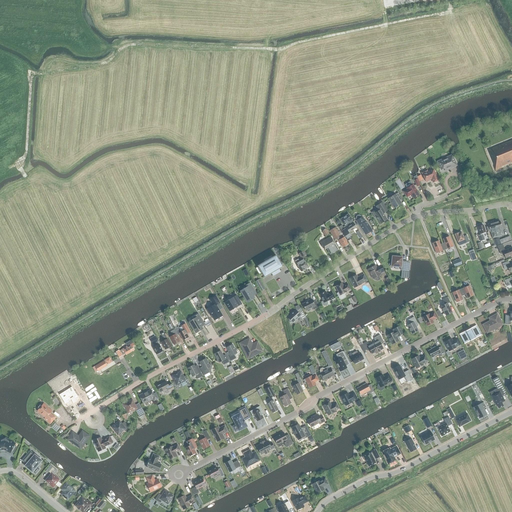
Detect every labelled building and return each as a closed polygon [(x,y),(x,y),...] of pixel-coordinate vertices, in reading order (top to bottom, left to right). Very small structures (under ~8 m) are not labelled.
[(494,149),(489,151),(495,165),(496,169),(502,166),(511,162),(511,140),(506,143),(493,148),(494,149)] [(445,171),(456,165),(452,155),(437,162),(441,170),(444,168),(445,171)] [(434,173),(433,169),(427,172),(427,170),(421,173),(424,178),(426,181),(431,179),(433,182),(438,180),(435,172),(434,173)] [(408,190),(403,193),(407,198),(411,195),(413,198),(419,195),(416,191),(417,191),(413,184),(411,185),(409,182),(405,185),(407,188),(406,188),(408,190)] [(402,199),(398,192),(395,195),(395,194),(389,198),(391,202),(394,208),(401,203),(399,200),(402,199)] [(387,219),(383,213),(387,211),(382,202),(376,206),(378,211),(374,213),(374,215),(376,219),(377,218),(377,219),(380,224),(387,219)] [(350,225),(349,224),(353,221),(348,214),(340,219),(345,226),(343,227),(342,225),(339,227),(341,231),(341,230),(342,231),(350,225)] [(362,217),(361,216),(360,215),(359,215),(357,215),(356,216),(356,217),(356,218),(356,220),(357,220),(356,221),(365,235),(372,230),(367,223),(366,223),(362,217)] [(499,221),(494,223),(497,233),(498,237),(504,235),(499,221)] [(357,227),(354,223),(350,225),(342,231),(345,236),(349,233),(349,232),(353,230),(355,233),(359,231),(357,227)] [(498,237),(497,233),(494,223),(488,224),(489,226),(486,227),(488,232),(490,231),(490,233),(491,233),(492,238),(495,238),(498,237)] [(341,239),(340,237),(341,237),(335,227),(329,231),(335,240),(337,238),(343,247),(348,244),(344,237),(341,239)] [(455,234),(454,234),(457,242),(459,245),(469,241),(466,235),(463,236),(461,232),(459,233),(458,233),(457,233),(455,233),(455,234)] [(338,250),(335,244),(331,236),(320,242),(324,250),(327,248),(330,254),(338,250)] [(442,244),(445,250),(453,246),(449,236),(443,239),(445,243),(442,244)] [(445,250),(442,244),(440,245),(439,241),(432,243),(436,253),(445,250)] [(504,250),(502,244),(497,246),(500,254),(503,253),(505,258),(511,255),(511,247),(504,250)] [(308,267),(303,258),(308,256),(305,250),(299,254),(302,260),(300,262),(298,259),(295,261),(296,263),(301,271),(308,267)] [(269,259),(275,271),(277,269),(279,268),(282,266),(276,255),(269,259)] [(409,263),(402,262),(402,257),(392,256),(391,263),(389,264),(391,268),(394,266),(401,267),(400,270),(408,271),(409,263)] [(271,273),(275,271),(269,259),(258,265),(264,277),(271,273)] [(460,259),(452,262),(454,267),(462,265),(460,259)] [(511,263),(509,264),(508,261),(502,264),(504,270),(508,268),(509,272),(511,270),(511,263)] [(376,268),(375,265),(367,270),(369,273),(370,273),(373,278),(374,280),(377,281),(380,279),(378,276),(381,274),(384,272),(381,266),(376,268)] [(367,280),(364,275),(357,278),(356,275),(350,279),(354,288),(361,284),(360,284),(367,280)] [(261,292),(265,289),(259,279),(255,282),(261,292)] [(343,287),(341,283),(335,286),(339,292),(336,293),(339,299),(341,300),(345,298),(346,296),(344,293),(346,292),(350,289),(347,284),(344,285),(345,286),(343,287)] [(247,301),(253,297),(252,296),(255,294),(249,284),(246,286),(247,288),(241,292),(247,301)] [(461,289),(463,295),(466,294),(467,298),(474,296),(469,286),(461,289)] [(461,296),(463,295),(461,289),(452,293),(456,302),(463,300),(461,296)] [(327,295),(326,292),(325,291),(319,295),(323,301),(321,302),(323,305),(324,306),(325,306),(327,305),(327,304),(328,302),(327,301),(329,300),(330,301),(335,298),(332,292),(329,294),(327,295)] [(236,296),(224,302),(230,311),(242,304),(237,295),(235,292),(234,293),(236,296)] [(213,306),(207,309),(210,315),(211,315),(214,320),(222,316),(219,310),(223,308),(216,296),(214,297),(210,300),(211,303),(213,306)] [(451,312),(447,304),(450,302),(447,297),(442,300),(445,305),(443,306),(442,305),(440,309),(443,310),(446,315),(451,312)] [(313,302),(311,299),(307,301),(307,302),(302,304),(306,311),(312,307),(313,310),(319,307),(316,301),(313,302)] [(305,317),(301,309),(298,312),(295,310),(287,317),(289,319),(290,323),(292,322),(293,323),(294,322),(297,321),(297,319),(299,317),(302,320),(304,318),(305,317)] [(437,318),(434,313),(429,315),(429,314),(423,317),(427,326),(433,323),(431,320),(433,319),(433,320),(437,318)] [(195,332),(199,329),(199,328),(204,325),(197,314),(194,316),(195,319),(190,322),(195,332)] [(489,332),(491,331),(491,330),(502,325),(497,314),(489,318),(491,321),(483,325),(487,332),(488,332),(489,332)] [(415,326),(418,324),(414,317),(408,320),(410,324),(409,324),(408,324),(407,328),(409,329),(412,334),(418,331),(415,326)] [(190,332),(185,323),(181,326),(183,330),(181,332),(178,326),(176,328),(175,328),(174,329),(178,335),(179,335),(183,341),(189,337),(187,334),(190,332)] [(464,344),(481,335),(476,325),(459,334),(464,344)] [(398,336),(403,334),(399,326),(392,330),(393,332),(390,334),(388,333),(387,337),(388,337),(392,344),(398,341),(397,338),(398,337),(398,336)] [(174,345),(180,342),(177,337),(178,337),(174,330),(170,332),(172,335),(169,337),(174,345)] [(167,339),(164,332),(161,334),(164,340),(161,342),(165,350),(172,346),(167,338),(167,339)] [(373,343),(378,352),(380,351),(383,349),(380,343),(383,341),(380,335),(375,337),(376,342),(373,343)] [(163,351),(155,336),(150,339),(153,344),(154,346),(152,348),(156,355),(163,351)] [(351,341),(354,346),(355,349),(357,348),(359,346),(358,344),(355,338),(351,341)] [(252,345),(249,339),(240,344),(248,359),(255,355),(254,354),(257,352),(258,353),(262,351),(257,342),(252,345)] [(461,344),(457,339),(452,341),(451,339),(444,342),(449,351),(456,348),(455,347),(461,344)] [(126,355),(134,350),(133,348),(135,346),(132,341),(130,341),(125,344),(127,346),(119,351),(119,350),(116,352),(119,357),(122,355),(125,353),(126,355)] [(378,352),(373,343),(370,345),(367,342),(362,344),(366,350),(369,348),(372,355),(375,353),(378,352)] [(236,354),(237,351),(235,350),(232,345),(226,348),(228,351),(226,353),(230,361),(236,358),(234,355),(235,354),(236,354)] [(438,348),(437,346),(433,348),(428,351),(432,358),(438,354),(439,357),(445,354),(441,346),(438,348)] [(463,350),(457,353),(461,360),(467,357),(463,350)] [(223,356),(220,351),(214,354),(217,359),(216,362),(220,363),(221,362),(221,361),(223,365),(229,362),(225,355),(223,356)] [(339,359),(335,362),(340,372),(347,368),(343,361),(346,359),(342,351),(336,355),(339,359)] [(353,356),(351,357),(354,364),(363,359),(360,353),(358,354),(356,351),(352,354),(353,356)] [(428,361),(425,355),(420,358),(418,355),(411,359),(416,369),(423,365),(423,364),(428,361)] [(209,368),(211,364),(208,364),(206,359),(200,362),(202,367),(200,368),(204,375),(209,372),(207,368),(208,368),(209,368)] [(98,371),(107,366),(104,360),(94,366),(98,371)] [(196,370),(194,365),(188,368),(190,373),(190,376),(194,377),(194,376),(195,375),(197,379),(203,376),(199,368),(196,370)] [(400,365),(392,369),(398,380),(404,377),(407,382),(413,379),(408,370),(403,373),(400,365)] [(334,375),(330,368),(325,371),(324,369),(322,368),(320,369),(320,371),(321,373),(320,373),(323,380),(334,375)] [(183,377),(181,372),(172,376),(175,381),(174,381),(176,386),(181,383),(180,383),(185,380),(186,383),(189,382),(186,375),(183,377)] [(393,381),(389,374),(384,376),(383,374),(375,378),(378,384),(378,385),(377,386),(377,388),(378,390),(379,391),(381,391),(383,390),(384,388),(384,387),(384,386),(388,384),(387,383),(393,381)] [(318,380),(316,375),(312,377),(311,376),(305,379),(309,388),(315,385),(314,381),(315,381),(316,382),(318,380)] [(283,377),(278,379),(281,385),(282,385),(283,388),(287,386),(283,377)] [(497,393),(491,396),(496,405),(497,405),(499,408),(503,406),(501,403),(504,401),(501,395),(506,393),(497,377),(492,380),(497,390),(495,391),(497,393)] [(297,394),(303,391),(299,385),(302,384),(299,378),(296,379),(298,383),(292,386),(297,394)] [(167,384),(166,381),(157,386),(160,392),(163,391),(164,393),(167,394),(170,392),(169,391),(174,389),(170,383),(167,384)] [(367,386),(366,383),(362,385),(362,386),(357,388),(361,395),(367,392),(368,394),(374,391),(371,384),(367,386)] [(269,399),(275,396),(271,386),(265,389),(269,399)] [(77,401),(77,400),(79,399),(73,388),(66,392),(67,393),(61,397),(59,394),(59,395),(65,404),(69,401),(71,400),(73,404),(77,401)] [(285,406),(291,403),(289,400),(292,398),(287,388),(283,391),(285,395),(280,397),(285,406)] [(153,394),(150,390),(144,393),(140,395),(144,403),(152,398),(154,401),(158,398),(155,393),(153,394)] [(358,399),(354,392),(349,395),(348,393),(340,397),(345,406),(353,402),(358,399)] [(135,405),(132,400),(127,403),(127,402),(123,404),(125,408),(126,408),(128,413),(135,409),(139,417),(145,414),(139,403),(135,405)] [(272,413),(278,410),(273,400),(267,403),(272,413)] [(331,406),(330,402),(323,406),(328,415),(335,412),(334,411),(339,408),(336,403),(331,406)] [(481,404),(474,408),(479,418),(486,415),(483,409),(486,407),(483,403),(481,404)] [(48,407),(44,404),(42,406),(41,405),(40,405),(38,407),(38,408),(39,409),(37,412),(50,424),(55,418),(50,413),(51,411),(47,408),(48,407)] [(257,411),(251,414),(253,417),(254,416),(257,421),(263,418),(260,413),(262,412),(259,406),(255,409),(257,411)] [(250,417),(245,407),(238,411),(239,414),(236,415),(237,416),(233,418),(236,425),(233,427),(235,431),(243,428),(246,426),(244,423),(245,422),(245,421),(244,422),(243,419),(249,416),(250,418),(250,417)] [(319,417),(317,414),(313,417),(313,418),(308,421),(311,427),(319,423),(319,424),(325,421),(322,415),(319,417)] [(467,414),(456,420),(459,427),(470,421),(467,414)] [(445,423),(437,427),(440,432),(439,432),(441,436),(445,435),(445,434),(450,431),(447,426),(452,424),(449,417),(443,419),(445,423)] [(55,421),(52,425),(57,429),(60,425),(55,421)] [(122,424),(120,422),(119,421),(115,424),(111,427),(114,431),(114,430),(118,435),(125,429),(126,430),(129,428),(124,422),(122,424)] [(298,424),(292,428),(298,439),(299,442),(306,439),(305,438),(308,436),(311,435),(306,426),(300,429),(298,424)] [(408,425),(403,428),(406,433),(411,431),(408,425)] [(227,431),(224,426),(219,428),(218,426),(211,430),(217,442),(224,438),(222,433),(224,432),(224,433),(227,431)] [(203,449),(209,446),(207,440),(210,438),(206,430),(202,432),(205,438),(199,441),(203,449)] [(80,448),(89,436),(82,431),(78,437),(72,433),(68,439),(80,448)] [(285,436),(283,432),(280,434),(274,438),(277,444),(279,447),(282,445),(283,444),(282,442),(284,440),(285,442),(284,443),(286,447),(293,444),(288,434),(285,436)] [(421,437),(420,437),(425,445),(435,440),(431,432),(430,432),(431,432),(421,437)] [(113,443),(110,436),(104,439),(104,440),(102,441),(101,438),(101,437),(93,441),(94,443),(94,444),(95,447),(96,447),(98,450),(97,450),(98,451),(105,447),(105,446),(113,443)] [(10,453),(15,443),(5,438),(0,439),(0,449),(1,450),(1,451),(3,451),(4,449),(10,453)] [(189,456),(196,453),(193,447),(196,445),(193,438),(186,442),(189,446),(185,448),(189,456)] [(416,449),(414,446),(415,446),(411,439),(404,442),(408,449),(410,453),(416,449)] [(269,444),(268,441),(257,447),(261,454),(265,452),(266,454),(269,452),(268,450),(271,449),(272,449),(275,448),(272,442),(269,444)] [(180,450),(177,445),(172,447),(172,446),(165,450),(170,460),(177,456),(175,452),(176,451),(177,452),(180,450)] [(401,454),(396,445),(390,449),(390,447),(381,452),(388,465),(396,460),(395,457),(401,454)] [(252,453),(250,449),(242,453),(244,457),(241,459),(246,468),(260,461),(255,451),(252,453)] [(379,457),(375,449),(371,451),(372,452),(370,453),(363,457),(364,457),(363,457),(365,461),(366,461),(369,466),(375,463),(373,459),(375,458),(375,459),(379,457)] [(35,474),(40,469),(36,466),(40,461),(37,458),(38,458),(30,451),(24,459),(28,463),(26,466),(35,474)] [(157,463),(159,456),(153,454),(150,460),(149,459),(147,463),(148,463),(146,467),(151,469),(151,470),(155,471),(158,472),(161,464),(157,463)] [(231,460),(224,463),(229,472),(235,469),(240,466),(237,460),(232,463),(231,460)] [(54,475),(57,471),(50,465),(45,471),(47,473),(49,472),(51,474),(45,481),(50,485),(53,488),(55,485),(55,484),(59,479),(54,475)] [(218,471),(216,467),(208,472),(210,476),(209,477),(213,478),(214,476),(219,473),(221,477),(224,475),(221,470),(218,471)] [(154,481),(153,479),(154,479),(152,475),(146,478),(149,484),(148,484),(151,491),(161,486),(158,479),(154,481)] [(204,487),(205,483),(204,482),(202,478),(193,483),(195,487),(191,489),(194,495),(199,492),(197,489),(202,486),(204,487)] [(329,484),(325,478),(320,480),(319,480),(312,484),(317,494),(325,490),(323,487),(329,484)] [(76,492),(75,491),(66,483),(61,489),(65,492),(63,495),(67,499),(72,494),(73,495),(74,496),(77,493),(76,492)] [(159,494),(155,500),(158,501),(159,500),(161,502),(162,500),(164,501),(164,502),(168,505),(170,501),(170,500),(173,496),(165,490),(161,495),(159,494)] [(195,501),(192,495),(188,497),(186,498),(185,495),(178,499),(183,509),(190,505),(189,504),(195,501)] [(299,497),(292,501),(297,511),(304,507),(303,504),(308,501),(305,495),(299,497)] [(87,501),(82,497),(75,506),(78,508),(78,509),(80,511),(80,510),(82,511),(83,511),(88,507),(89,508),(92,504),(88,500),(87,501)] [(101,510),(106,504),(102,500),(97,506),(101,510)] [(284,504),(277,508),(279,511),(288,511),(287,510),(292,508),(288,501),(284,504)]
